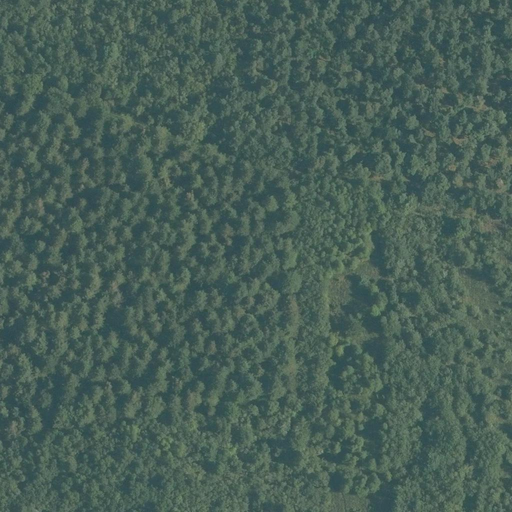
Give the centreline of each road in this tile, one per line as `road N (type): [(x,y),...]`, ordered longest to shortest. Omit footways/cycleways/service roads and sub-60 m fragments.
road 1 (track): [(297,179),(0,72)]
road 2 (track): [(297,179),(511,195)]
road 3 (track): [(300,388),(297,179)]
road 4 (track): [(297,179),(293,0)]
